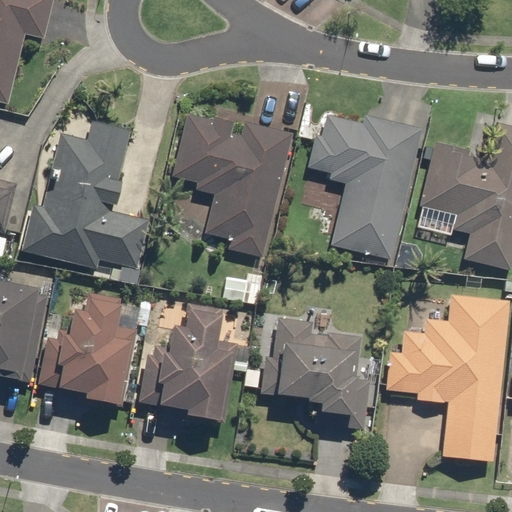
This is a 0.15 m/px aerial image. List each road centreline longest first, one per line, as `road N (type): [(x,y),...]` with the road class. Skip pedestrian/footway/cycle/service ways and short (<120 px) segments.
road 1 (residential): [(0,457),(338,511)]
road 2 (residential): [(253,38),(391,60),(511,64)]
road 3 (residential): [(253,38),(170,46),(142,37),(135,0)]
